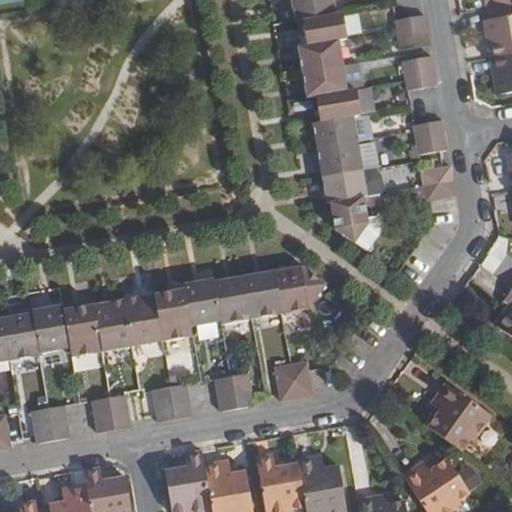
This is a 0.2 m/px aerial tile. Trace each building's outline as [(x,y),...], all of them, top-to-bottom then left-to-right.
[(292,0),(296,23),(305,22),(336,16),(333,0),(292,0)] [(511,5),(483,10),(485,22),(511,17),(511,5)] [(336,16),(305,22),(309,47),(340,42),(348,40),(343,15),(336,16)] [(511,17),(485,22),(492,60),(511,56),(511,17)] [(426,18),(412,20),(417,49),(424,47),(431,46),(426,18)] [(399,32),(402,50),(417,49),(412,20),(397,23),(399,32)] [(309,47),(300,48),(304,73),(344,67),(340,42),(309,47)] [(499,96),(511,93),(511,56),(492,60),(499,96)] [(426,60),(419,61),(425,91),(438,88),(433,59),(426,60)] [(419,61),(404,64),(408,83),(409,93),(425,91),(419,61)] [(363,64),(344,67),(349,92),(358,91),(368,89),(363,64)] [(344,67),(304,73),(308,99),(318,97),(349,92),(344,67)] [(368,89),(358,91),(362,116),(372,115),(379,113),(374,88),(368,89)] [(349,92),(318,97),(322,123),(354,117),(362,116),(358,91),(349,92)] [(354,117),(358,143),(377,140),(372,115),(362,116),(354,117)] [(322,123),(314,124),(318,150),(358,143),(354,117),(322,123)] [(444,122),(430,125),(435,155),(442,153),(450,152),(444,122)] [(416,133),(420,157),(435,155),(430,125),(415,127),(416,133)] [(358,143),(318,150),(323,180),(363,173),(363,171),(359,146),(358,143)] [(374,143),(359,146),(363,171),(378,168),(374,143)] [(445,169),(423,173),(426,188),(455,183),(452,168),(445,169)] [(363,173),(323,180),(328,205),(332,204),(364,198),(368,198),(384,195),(387,187),(385,176),(380,170),(363,173)] [(455,183),(426,188),(428,201),(428,203),(457,199),(455,183)] [(426,188),(415,189),(417,202),(428,201),(426,188)] [(368,198),(364,198),(367,213),(386,210),(384,195),(368,198)] [(364,198),(332,204),(335,231),(355,245),(369,227),(368,219),(367,213),(364,198)] [(368,219),(369,227),(355,245),(369,254),(385,230),(384,218),(368,219)] [(302,268),(276,274),(283,314),(309,310),(326,285),(302,268)] [(276,274),(246,279),(253,320),(283,314),(276,274)] [(246,279),(216,284),(223,323),(223,325),(253,320),(246,279)] [(185,286),(186,291),(192,327),(223,323),(216,284),(215,281),(185,286)] [(186,291),(156,297),(164,342),(194,337),(192,327),(186,291)] [(497,328),(511,337),(511,292),(505,302),(511,307),(497,328)] [(156,297),(126,302),(134,348),(164,342),(156,297)] [(126,302),(95,307),(103,353),(134,348),(126,302)] [(95,307),(65,312),(71,350),(72,358),(103,353),(95,307)] [(34,313),(34,314),(41,354),(71,350),(65,312),(64,308),(34,313)] [(34,314),(4,320),(10,362),(41,357),(41,354),(34,314)] [(4,320),(0,320),(0,363),(10,362),(4,320)] [(309,365),(293,368),(299,401),(315,398),(310,373),(309,365)] [(293,368),(277,371),(282,397),(283,403),(299,401),(293,368)] [(77,383),(74,369),(67,370),(69,384),(77,383)] [(232,379),(217,381),(220,398),(252,392),(248,376),(232,379)] [(436,408),(442,413),(430,430),(462,453),(470,441),(474,443),(492,417),(446,385),(431,405),(436,408)] [(172,389),(155,392),(157,408),(190,402),(187,387),(172,389)] [(223,413),(254,408),(254,402),(252,392),(220,398),(223,413)] [(111,399),(94,403),(97,418),(129,413),(126,397),(111,399)] [(190,402),(157,408),(159,418),(161,425),(193,419),(190,402)] [(50,410),(34,413),(37,429),(67,424),(65,407),(50,410)] [(442,413),(436,408),(424,426),(430,430),(442,413)] [(99,434),(131,429),(130,423),(129,413),(97,418),(99,434)] [(6,417),(0,418),(0,451),(11,449),(10,444),(6,417)] [(67,424),(37,429),(38,439),(39,445),(70,439),(67,424)] [(188,467),(166,471),(172,511),(213,511),(205,466),(203,451),(186,454),(188,467)] [(292,511),(306,510),(299,464),(277,468),(274,456),(257,459),(265,511),(292,511)] [(324,456),(316,457),(318,471),(326,470),(324,456)] [(445,456),(428,466),(432,472),(449,461),(445,456)] [(298,460),(299,464),(306,510),(306,511),(346,511),(339,468),(326,470),(318,471),(316,457),(298,460)] [(425,463),(403,476),(427,511),(455,511),(463,507),(460,503),(472,496),(469,492),(457,473),(449,461),(432,472),(428,466),(425,463)] [(230,463),(205,466),(213,511),(253,511),(246,472),(232,474),(230,463)] [(469,465),(457,473),(469,492),(481,484),(469,465)] [(84,471),(86,484),(90,511),(132,511),(127,477),(104,481),(102,469),(84,471)] [(49,504),(50,511),(90,511),(86,484),(67,487),(69,501),(63,502),(49,504)] [(387,496),(376,497),(378,507),(389,505),(387,496)] [(376,497),(358,501),(359,511),(406,511),(405,502),(389,505),(378,507),(376,497)] [(37,511),(36,500),(18,503),(19,511),(37,511)]
